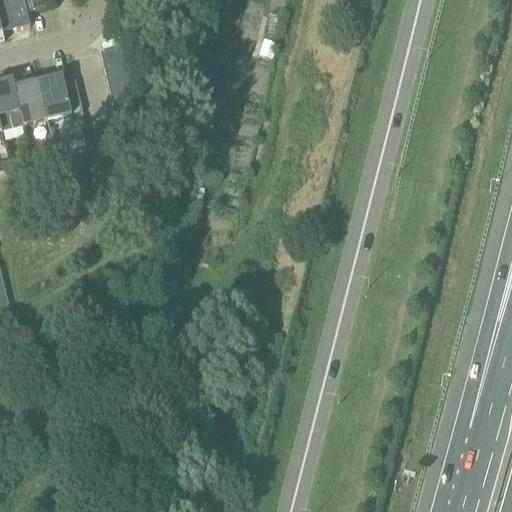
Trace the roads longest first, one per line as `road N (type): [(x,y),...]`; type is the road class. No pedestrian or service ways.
road 1 (primary): [(290,511),(420,0)]
road 2 (motorway): [(511,274),(483,435)]
road 3 (residential): [(0,62),(81,42),(107,0)]
